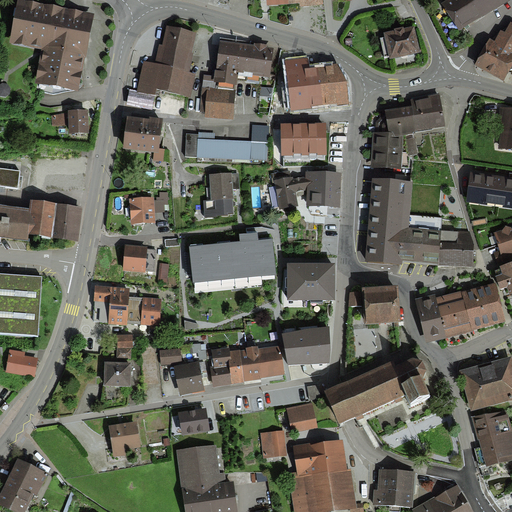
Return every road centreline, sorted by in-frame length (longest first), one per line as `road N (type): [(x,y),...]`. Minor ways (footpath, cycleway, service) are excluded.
road 1 (residential): [(345,272),(334,389),(362,445),(393,463),(470,475)]
road 2 (tertiary): [(82,268),(130,1)]
road 3 (tertiary): [(130,1),(297,40),(371,80)]
road 4 (tertiary): [(0,447),(43,381),(82,268)]
road 5 (residential): [(371,80),(354,130),(345,272)]
road 6 (residential): [(441,362),(420,344),(401,285),(345,272)]
